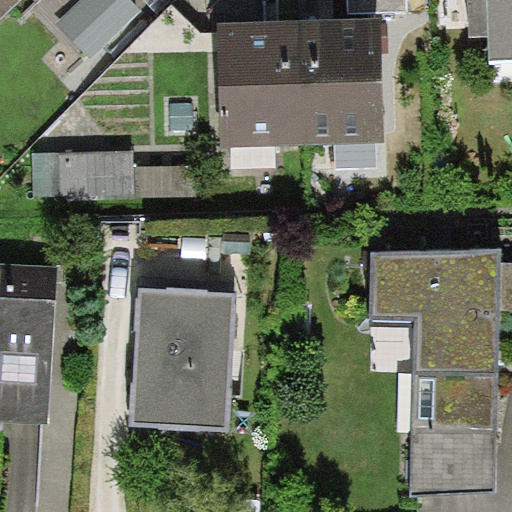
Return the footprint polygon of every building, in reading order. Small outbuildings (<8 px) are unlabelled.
[(0,0),(0,23),(24,0),(0,0)] [(142,12),(129,0),(84,0),(57,24),(92,59),(142,12)] [(406,0),(347,0),(348,11),(407,10),(406,0)] [(511,0),(467,0),(469,40),(489,39),(490,64),(511,63),(511,0)] [(382,23),(301,26),(305,147),(386,145),(382,23)] [(305,147),(301,26),(219,29),(224,151),(305,147)] [(134,154),(33,154),(33,202),(134,200),(134,168),(134,154)] [(196,166),(134,168),(134,200),(197,199),(196,166)] [(499,250),(372,249),(372,324),(413,324),(412,496),(497,497),(499,250)] [(59,269),(0,265),(0,423),(50,426),(59,269)] [(228,436),(237,297),(207,296),(208,292),(169,289),(168,294),(139,292),(130,430),(228,436)]
